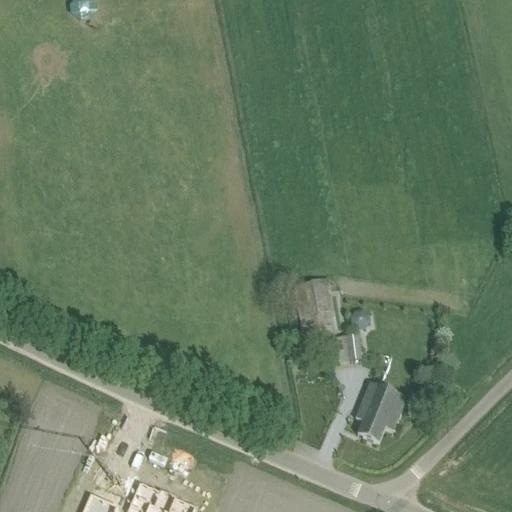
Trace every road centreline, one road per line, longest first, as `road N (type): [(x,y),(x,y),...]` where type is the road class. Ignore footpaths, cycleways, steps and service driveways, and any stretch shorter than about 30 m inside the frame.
road 1 (unclassified): [(386,501),(0,317)]
road 2 (unclassified): [(511,378),(386,501)]
